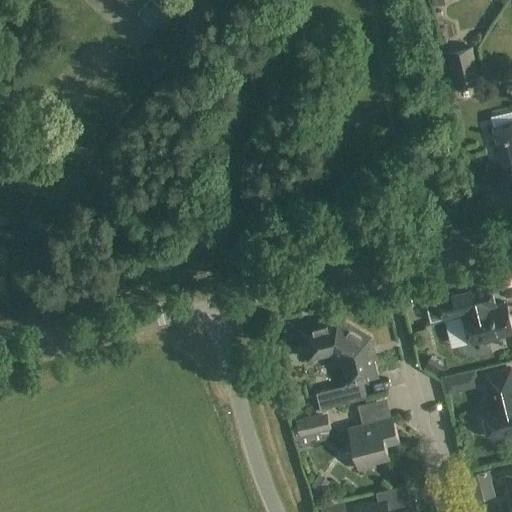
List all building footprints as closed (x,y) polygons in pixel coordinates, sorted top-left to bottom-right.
[(156,0),(153,4),(157,7),(143,21),(153,30),(161,21),(163,22),(183,0),(156,0)] [(460,4),(458,0),(434,0),(439,11),(460,4)] [(480,76),(474,46),(448,52),(455,82),(480,76)] [(511,123),(493,128),(500,158),(511,155),(511,123)] [(496,306),(490,281),(438,294),(444,319),(464,314),(471,344),(511,333),(511,325),(506,303),(496,306)] [(368,338),(338,320),(326,324),(325,321),(298,328),(302,345),(305,344),(308,359),(333,353),(342,358),(349,383),(317,391),(321,409),(367,397),(362,380),(378,376),(371,350),(374,349),(372,342),(369,342),(368,338)] [(511,373),(511,369),(486,375),(494,406),(484,408),(492,439),(511,433),(511,373)] [(390,418),(385,399),(359,406),(363,425),(349,428),(360,469),(375,466),(374,461),(389,457),(386,445),(399,442),(393,417),(390,418)] [(331,429),(327,413),(296,421),(300,437),(331,429)] [(476,500),(496,500),(496,476),(476,476),(476,500)] [(395,511),(388,511),(386,500),(355,507),(356,511),(416,511),(415,507),(395,511)]
